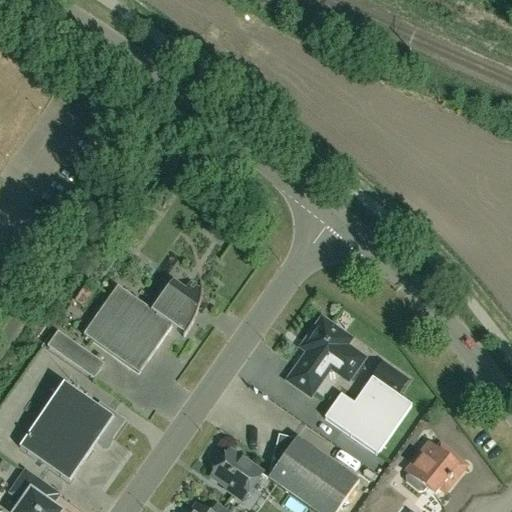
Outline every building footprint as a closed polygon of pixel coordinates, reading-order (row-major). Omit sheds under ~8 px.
[(203,290),(202,281),(201,281),(201,289),(192,282),(186,290),(174,281),(153,311),(174,327),(186,336),(184,338),(185,338),(190,331),(194,323),(198,315),(200,307),(202,298),(203,290)] [(140,375),(174,327),(153,311),(119,287),(84,336),(140,375)] [(313,348),(289,382),(311,397),(332,369),(350,382),(365,359),(347,347),(352,340),(332,326),(317,329),(307,343),(313,348)] [(99,361),(58,332),(49,345),(89,374),(99,361)] [(355,405),(342,396),(326,419),(378,456),(413,407),(373,379),(355,405)] [(99,405),(68,381),(20,448),(70,483),(98,443),(108,449),(127,421),(101,403),(99,405)] [(339,511),(360,483),(298,439),(296,441),(281,437),(270,478),(269,480),(314,511),(339,511)] [(429,444),(406,472),(409,475),(407,478),(407,483),(420,493),(425,493),(427,489),(436,496),(441,489),(446,493),(467,467),(449,453),(445,457),(429,444)] [(263,475),(230,452),(213,477),(245,500),(263,475)] [(59,511),(52,507),(60,496),(26,472),(11,494),(24,503),(17,511),(59,511)]
